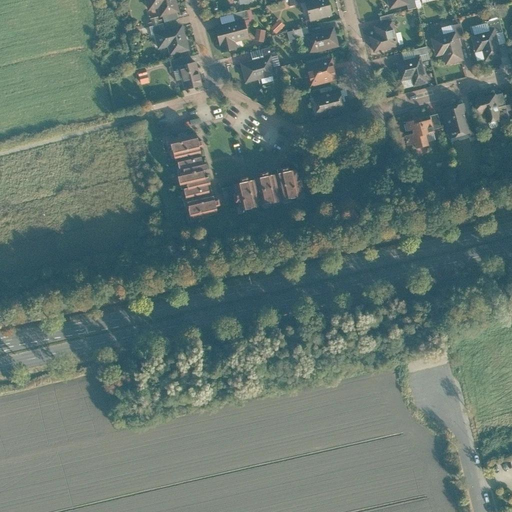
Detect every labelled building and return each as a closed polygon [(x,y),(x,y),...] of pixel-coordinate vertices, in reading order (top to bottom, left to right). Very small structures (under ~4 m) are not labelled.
[(177,10),(174,0),(142,0),(145,10),(155,7),(157,15),(160,15),(175,11),(177,10)] [(331,14),(326,0),(307,0),(303,1),(308,20),(331,14)] [(386,0),(388,8),(406,4),(408,3),(406,0),(386,0)] [(406,0),(408,3),(406,4),(407,8),(415,6),(413,0),(406,0)] [(231,13),(233,20),(242,17),(242,19),(247,18),(245,9),(231,13)] [(175,11),(160,15),(162,21),(176,17),(175,11)] [(378,16),(380,22),(391,19),(392,21),(394,21),(392,12),(378,16)] [(233,20),(212,25),(219,52),(235,48),(233,40),(247,37),(242,19),(242,17),(233,20)] [(485,21),(487,29),(494,27),(495,32),(502,31),(498,17),(485,21)] [(277,34),(285,25),(279,19),(271,28),(277,34)] [(372,51),(398,45),(392,21),(391,19),(380,22),(372,24),(374,33),(368,35),(372,51)] [(151,30),(162,28),(161,22),(147,25),(149,33),(152,33),(151,30)] [(452,23),(454,30),(455,30),(458,38),(464,36),(460,22),(452,23)] [(187,49),(180,23),(162,28),(151,30),(152,33),(156,48),(165,46),(167,55),(187,49)] [(302,33),(307,32),(305,26),(285,31),(288,39),(302,36),(302,33)] [(337,46),(332,26),(307,32),(302,33),(302,36),(307,54),(337,46)] [(487,29),(469,34),(474,51),(480,50),(483,61),(501,57),(495,32),(494,27),(487,29)] [(255,40),(264,42),(266,30),(257,28),(255,40)] [(464,59),(458,38),(455,30),(454,30),(430,36),(435,55),(441,54),(444,64),(464,59)] [(259,48),(261,56),(269,54),(269,56),(275,54),(272,45),(259,48)] [(412,49),(414,56),(419,55),(427,53),(426,45),(412,49)] [(261,56),(238,62),(243,81),(274,74),(269,56),(269,54),(261,56)] [(395,61),(399,80),(410,78),(412,85),(426,82),(419,55),(414,56),(395,61)] [(175,65),(186,62),(185,56),(167,59),(169,65),(167,66),(168,71),(176,68),(175,65)] [(336,79),(330,56),(302,62),(307,86),(336,79)] [(200,85),(194,60),(186,62),(175,65),(176,68),(182,89),(200,85)] [(142,84),(150,81),(146,68),(137,70),(142,84)] [(338,89),(338,87),(330,89),(310,94),(316,117),(343,110),(338,89)] [(496,93),(476,98),(480,113),(484,112),(487,122),(489,122),(490,126),(492,127),(497,126),(498,124),(497,119),(500,118),(502,118),(499,106),(496,93)] [(463,102),(440,108),(448,137),(469,132),(471,131),(468,123),(463,102)] [(506,104),(499,106),(502,118),(500,118),(501,120),(509,118),(506,104)] [(429,115),(430,118),(432,128),(440,126),(436,113),(429,115)] [(414,118),(404,121),(406,130),(410,129),(411,132),(404,134),(407,145),(412,143),(414,147),(427,144),(424,133),(433,131),(432,128),(430,118),(415,120),(414,118)] [(474,121),(468,123),(471,131),(469,132),(470,137),(478,134),(474,121)] [(214,214),(212,206),(215,205),(213,198),(210,198),(209,192),(205,192),(204,183),(207,183),(205,175),(201,176),(200,168),(204,167),(203,160),(199,161),(196,145),(201,144),(199,138),(196,139),(193,130),(183,132),(182,130),(173,132),(174,135),(167,136),(175,167),(179,166),(180,171),(174,172),(176,183),(182,182),(183,187),(180,188),(187,219),(196,217),(197,220),(208,218),(207,215),(214,214)] [(230,183),(232,191),(230,192),(232,201),(234,200),(236,209),(299,197),(296,187),(299,186),(298,178),(295,178),(293,171),(285,172),(284,168),(277,169),(278,173),(265,176),(264,173),(257,174),(258,177),(244,180),(243,176),(236,178),(236,181),(230,183)]
